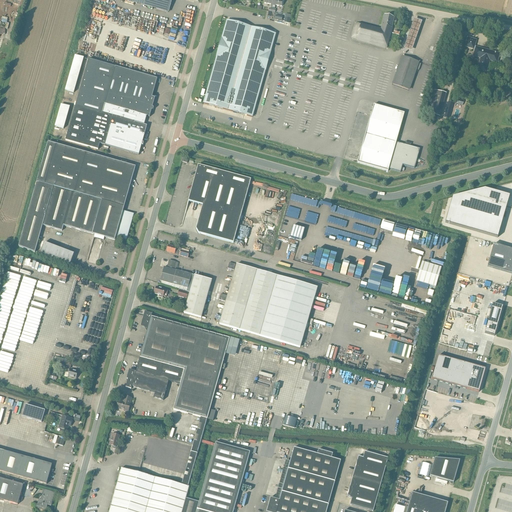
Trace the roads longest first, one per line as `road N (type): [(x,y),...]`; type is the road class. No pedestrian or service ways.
road 1 (unclassified): [(71,511),(175,138)]
road 2 (unclassified): [(175,138),(380,196),(511,166)]
road 3 (unclassified): [(511,28),(369,0)]
road 4 (unclassified): [(175,138),(214,0)]
